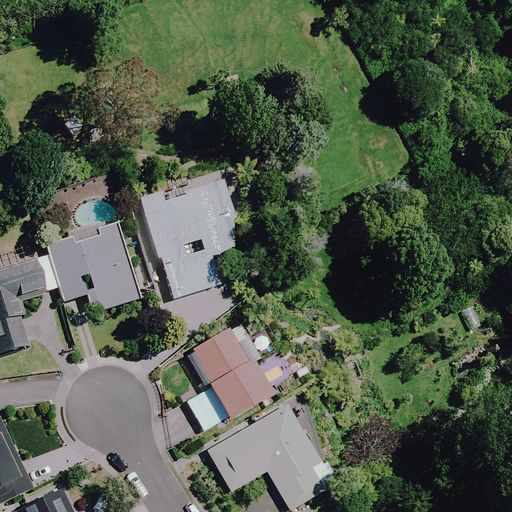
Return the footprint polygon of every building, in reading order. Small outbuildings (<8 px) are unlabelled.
[(240,98),(234,76),(215,81),(222,104),(240,98)] [(81,131),(69,116),(56,127),(68,141),(81,131)] [(157,195),(134,202),(154,262),(156,262),(170,303),(216,288),(207,263),(242,251),(220,185),(160,206),(157,195)] [(133,303),(113,231),(96,236),(97,240),(69,248),(68,244),(48,249),(63,304),(83,298),(88,316),(133,303)] [(0,356),(24,349),(10,304),(39,295),(29,263),(0,271),(0,356)] [(275,357),(256,320),(228,335),(190,354),(209,391),(184,404),(200,435),(266,401),(250,370),(275,357)] [(324,460),(316,465),(283,409),(205,454),(228,495),(263,474),(284,511),(288,511),(329,488),(338,483),(324,460)] [(0,505),(33,490),(0,417),(0,505)] [(72,511),(61,490),(15,511),(72,511)]
